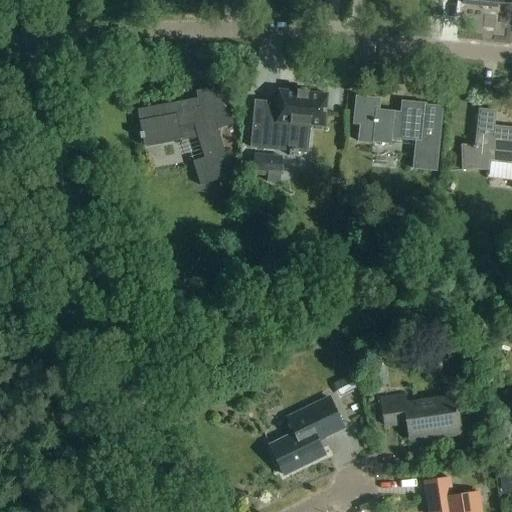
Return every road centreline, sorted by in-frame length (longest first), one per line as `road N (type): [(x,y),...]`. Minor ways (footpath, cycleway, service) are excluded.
road 1 (residential): [(173,511),(72,197),(33,44)]
road 2 (residential): [(33,44),(250,30),(511,56)]
